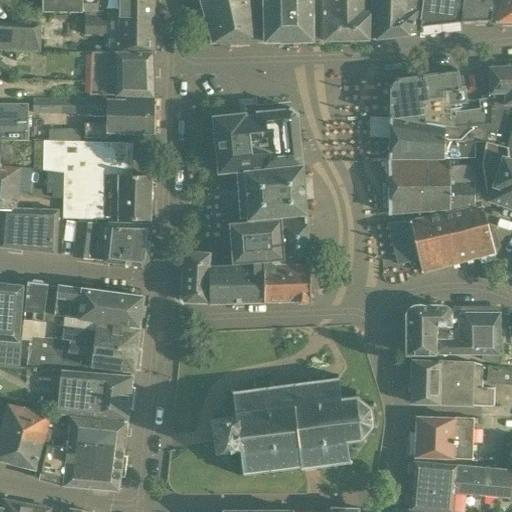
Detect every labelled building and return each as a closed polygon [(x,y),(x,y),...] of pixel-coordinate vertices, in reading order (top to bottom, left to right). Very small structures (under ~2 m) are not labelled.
[(42,0),(42,12),(82,13),(82,12),(118,12),(118,0),(42,0)] [(118,0),(118,12),(118,16),(154,17),(154,0),(118,0)] [(258,42),(252,0),(199,0),(212,42),(258,42)] [(257,0),(258,7),(263,8),(264,41),(312,40),(311,0),(257,0)] [(366,40),(370,0),(322,0),(323,41),(366,40)] [(413,35),(417,0),(370,0),(366,40),(368,40),(368,39),(413,35)] [(424,0),(421,26),(459,22),(462,0),(424,0)] [(462,0),(459,22),(490,19),(495,0),(462,0)] [(511,21),(511,0),(495,0),(490,19),(490,21),(511,21)] [(118,16),(118,17),(85,16),(84,36),(106,37),(105,53),(153,53),(155,53),(155,52),(153,52),(154,17),(118,16)] [(0,51),(37,54),(38,24),(0,21),(0,51)] [(115,96),(124,96),(155,96),(155,94),(154,94),(152,56),(153,56),(153,53),(105,53),(91,53),(90,95),(114,95),(114,97),(115,97),(115,96)] [(490,94),(490,98),(490,119),(489,124),(485,142),(491,144),(507,148),(507,147),(511,128),(511,66),(489,68),(490,94)] [(444,126),(451,127),(450,117),(448,105),(465,102),(464,88),(459,88),(456,72),(427,75),(428,76),(395,80),(391,84),(390,115),(444,126)] [(155,98),(155,96),(124,96),(124,100),(107,99),(83,99),(56,99),(33,99),(33,114),(107,114),(106,124),(84,124),(84,138),(106,139),(106,134),(153,135),(153,98),(155,98)] [(450,117),(451,127),(452,127),(489,124),(490,119),(490,98),(478,99),(479,109),(454,112),(454,116),(450,117)] [(0,232),(3,208),(15,209),(19,168),(0,166),(0,163),(4,142),(29,142),(29,105),(0,104),(0,232)] [(242,170),(300,163),(296,116),(297,114),(295,113),(291,110),(291,109),(289,108),(288,110),(258,113),(258,112),(256,112),(256,115),(257,115),(257,116),(244,117),(244,114),(206,118),(211,174),(218,173),(236,172),(236,170),(242,170)] [(388,162),(449,161),(449,160),(443,161),(443,158),(444,126),(390,115),(390,117),(389,157),(389,160),(388,160),(388,162)] [(452,127),(451,127),(444,126),(443,158),(459,159),(458,143),(484,142),(485,142),(489,124),(452,127)] [(64,173),(64,174),(63,219),(117,220),(150,220),(151,176),(126,176),(127,143),(43,141),(43,170),(64,173)] [(511,160),(508,159),(507,148),(491,144),(485,142),(481,164),(487,200),(506,207),(511,208),(511,160)] [(449,161),(388,162),(388,214),(449,210),(449,165),(449,161)] [(246,220),(305,216),(304,200),(303,189),(302,178),(301,164),(301,163),(300,163),(242,170),(236,170),(236,172),(236,174),(235,174),(239,221),(240,221),(246,220)] [(449,210),(449,211),(474,205),(474,188),(478,186),(474,165),(449,165),(449,210)] [(418,261),(421,273),(493,253),(492,249),(497,247),(493,232),(488,233),(481,208),(476,209),(476,205),(474,206),(474,205),(449,211),(449,213),(409,221),(387,225),(395,259),(396,266),(418,261)] [(57,211),(15,209),(3,208),(0,232),(0,247),(55,253),(57,211)] [(262,262),(309,262),(305,216),(246,220),(240,221),(241,224),(228,225),(231,263),(262,262)] [(92,259),(104,260),(104,261),(140,266),(147,261),(150,225),(108,223),(108,224),(98,224),(76,223),(72,257),(92,260),(92,259)] [(208,303),(208,267),(209,253),(184,251),(180,298),(183,303),(205,303),(208,303)] [(208,267),(208,303),(262,302),(262,262),(231,263),(231,265),(208,267)] [(262,262),(262,302),(277,302),(296,301),(298,303),(305,303),(307,301),(310,301),(310,298),(309,262),(262,262)] [(42,322),(42,320),(43,314),(47,287),(47,285),(27,282),(25,311),(33,312),(32,320),(42,322)] [(0,367),(19,369),(21,341),(18,340),(22,286),(0,283),(0,367)] [(78,318),(98,321),(138,326),(142,297),(80,288),(80,289),(57,286),(57,288),(47,287),(43,314),(42,320),(54,322),(55,315),(78,318)] [(443,306),(414,305),(410,307),(406,310),(405,315),(406,355),(409,355),(435,355),(481,356),(481,360),(499,365),(500,312),(461,312),(459,313),(457,316),(457,339),(434,339),(434,325),(449,326),(449,315),(448,309),(443,306)] [(134,349),(135,349),(138,326),(98,321),(96,331),(78,329),(78,327),(63,325),(62,340),(70,341),(127,348),(134,349)] [(135,349),(134,349),(127,348),(70,341),(62,340),(30,336),(26,367),(61,370),(61,371),(91,373),(92,367),(132,372),(135,349)] [(411,360),(410,380),(415,380),(414,403),(413,403),(413,404),(471,406),(493,407),(494,388),(482,388),(483,366),(473,363),(473,362),(411,360)] [(511,385),(511,371),(488,366),(486,382),(511,385)] [(70,415),(70,416),(126,421),(132,376),(91,373),(61,371),(57,411),(57,414),(70,415)] [(361,438),(371,424),(369,407),(354,396),(339,398),(337,379),(284,386),(273,388),(233,393),(235,412),(235,418),(211,422),(213,436),(214,443),(215,451),(240,448),(241,454),(243,473),(300,466),(301,468),(304,468),(311,467),(319,466),(348,461),(345,440),(361,438)] [(0,460),(34,470),(35,466),(50,415),(7,404),(0,428),(0,460)] [(52,410),(50,415),(35,466),(36,467),(33,478),(63,485),(67,446),(70,416),(70,415),(57,414),(57,411),(52,410)] [(123,445),(126,421),(70,416),(67,446),(63,485),(117,491),(123,445)] [(471,459),(472,419),(415,417),(414,457),(471,459)] [(414,462),(409,508),(435,511),(511,511),(511,470),(457,466),(414,462)] [(2,509),(0,511),(47,511),(48,509),(4,500),(2,509)]
